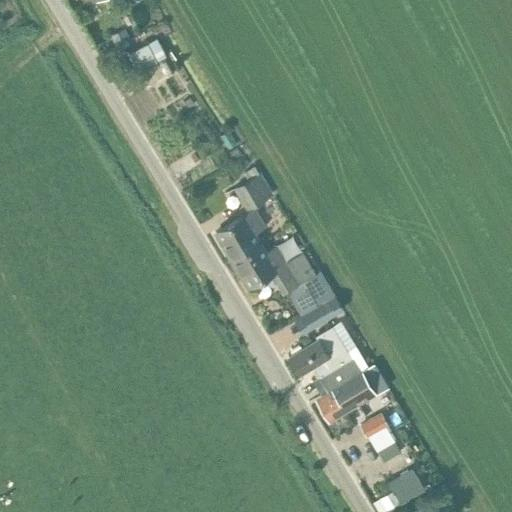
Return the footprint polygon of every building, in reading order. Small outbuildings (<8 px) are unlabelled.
[(228,130),(220,136),(228,148),(237,143),(228,130)] [(247,208),(269,194),(271,193),(258,173),(235,187),(247,208)] [(233,258),(260,243),(253,232),(264,225),(254,208),(216,230),(233,258)] [(290,286),(300,281),(314,272),(301,251),(286,261),(277,247),(266,254),(260,243),(233,258),(249,284),(271,271),(283,291),(290,286)] [(330,297),(315,272),(314,272),(300,281),(290,286),(296,299),(304,313),(330,297)] [(302,314),(310,328),(336,312),(327,299),(304,313),(302,314)] [(298,372),(312,364),(327,389),(332,386),(359,370),(332,324),(319,332),(321,336),(288,355),(298,372)] [(328,419),(346,409),(373,393),(359,370),(332,386),(336,393),(319,403),(328,419)] [(367,434),(386,423),(380,413),(360,424),(367,434)] [(394,441),(377,451),(383,461),(400,451),(394,441)] [(394,489),(379,498),(386,510),(401,501),(394,489)] [(427,500),(407,511),(432,511),(434,511),(427,500)]
